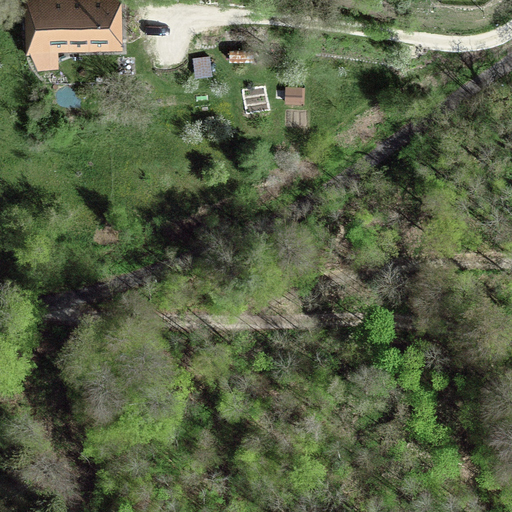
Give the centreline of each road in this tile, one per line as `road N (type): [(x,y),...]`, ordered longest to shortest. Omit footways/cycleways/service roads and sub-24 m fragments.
road 1 (residential): [(511,58),(363,168),(251,234),(99,291),(0,310)]
road 2 (track): [(511,345),(402,321),(134,320),(33,304)]
road 3 (track): [(511,25),(461,44),(291,19),(149,15)]
road 4 (track): [(511,262),(318,285),(240,322)]
